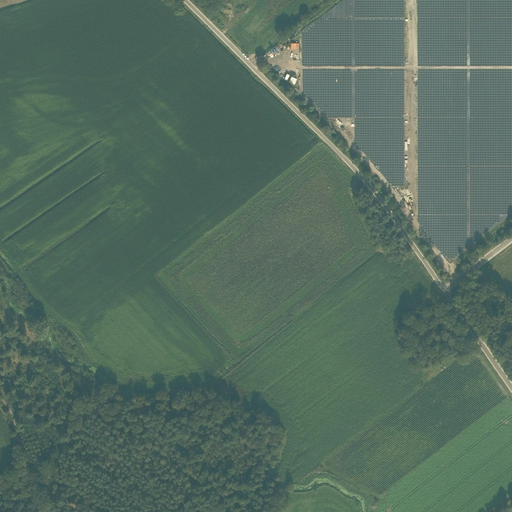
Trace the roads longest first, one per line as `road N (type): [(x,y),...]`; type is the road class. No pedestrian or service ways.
road 1 (unclassified): [(443,287),(356,170),(184,0)]
road 2 (unclassified): [(511,387),(443,287)]
